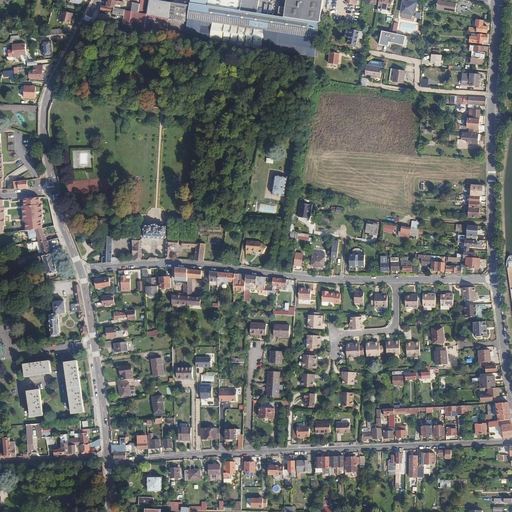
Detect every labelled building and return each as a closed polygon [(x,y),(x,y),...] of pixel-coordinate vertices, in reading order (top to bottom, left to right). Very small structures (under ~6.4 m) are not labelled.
[(155,17),(153,32),(166,34),(169,19),(171,3),(153,0),(151,16),(155,17)] [(188,23),(186,37),(210,41),(210,38),(315,55),(319,23),(313,22),(316,0),(280,0),(279,8),(271,7),(270,15),(238,11),(238,9),(263,13),(265,3),(246,0),(194,0),(194,4),(191,3),(190,5),(188,23)] [(379,0),(378,8),(390,10),(392,0),(379,0)] [(412,15),(414,4),(403,2),(400,13),(401,13),(400,18),(410,20),(412,15)] [(438,2),(437,9),(456,13),(457,5),(438,2)] [(113,15),(118,16),(124,17),(126,10),(114,8),(115,4),(109,3),(108,7),(102,6),(101,11),(113,13),(113,15)] [(133,3),(132,12),(139,13),(140,4),(133,3)] [(171,3),(169,19),(188,23),(190,5),(191,3),(188,3),(188,6),(171,3)] [(124,20),(122,27),(123,27),(153,32),(155,17),(151,16),(144,14),(139,13),(132,12),(126,10),(124,17),(118,16),(117,19),(124,20)] [(61,11),(59,23),(72,24),(73,13),(61,11)] [(169,19),(166,34),(186,37),(188,23),(169,19)] [(482,27),(482,21),(476,20),(476,26),(478,26),(477,32),(487,33),(487,27),(482,27)] [(350,29),(347,44),(356,46),(359,31),(350,29)] [(391,33),(382,31),(379,45),(388,47),(389,45),(391,33)] [(408,37),(391,33),(389,45),(406,49),(408,37)] [(470,38),(470,43),(482,44),(482,40),(487,41),(488,36),(478,35),(478,38),(470,38)] [(43,41),(44,56),(52,56),(51,40),(43,41)] [(25,44),(12,45),(13,50),(10,50),(9,51),(9,55),(10,56),(13,56),(21,56),(21,55),(26,54),(26,53),(25,44)] [(330,53),(328,63),(337,66),(339,55),(330,53)] [(442,56),(432,55),(431,65),(441,65),(442,56)] [(42,70),(42,65),(34,66),(33,73),(29,73),(29,77),(33,77),(33,78),(42,78),(43,70),(42,70)] [(368,78),(369,79),(370,76),(379,78),(381,67),(369,65),(367,65),(365,75),(369,76),(368,78)] [(405,71),(394,69),(392,78),(403,80),(405,71)] [(462,74),(462,85),(480,86),(480,75),(462,74)] [(24,98),(35,98),(35,87),(25,86),(24,98)] [(457,103),(486,106),(486,98),(458,96),(457,103)] [(469,132),(479,133),(479,124),(485,124),(485,117),(480,117),(480,111),(470,111),(470,119),(468,119),(468,127),(468,129),(470,129),(469,132)] [(469,133),(468,143),(478,144),(478,134),(469,133)] [(275,175),(272,194),(285,196),(287,177),(275,175)] [(19,189),(28,188),(26,180),(18,181),(19,189)] [(480,197),(482,197),(482,186),(471,186),(471,189),(471,196),(480,197)] [(40,205),(39,198),(23,199),(24,207),(22,207),(24,222),(26,222),(26,231),(42,227),(41,220),(43,219),(42,205),(40,205)] [(300,208),(298,218),(308,219),(310,211),(311,211),(311,210),(300,208)] [(479,218),(479,208),(469,208),(469,217),(479,218)] [(144,225),(143,237),(147,237),(147,238),(160,239),(160,238),(165,238),(166,227),(159,226),(156,224),(153,224),(152,226),(144,225)] [(367,224),(366,232),(378,234),(379,226),(367,224)] [(393,234),(395,226),(385,224),(383,231),(393,234)] [(468,229),(467,236),(477,237),(477,226),(468,225),(468,229)] [(411,228),(402,227),(401,234),(410,235),(410,232),(411,228)] [(36,230),(39,242),(40,243),(47,241),(43,228),(36,230)] [(297,243),(298,233),(291,232),(290,242),(297,243)] [(103,249),(102,263),(120,262),(119,260),(118,259),(116,258),(112,258),(112,237),(103,236),(103,249)] [(129,260),(128,262),(141,261),(142,238),(130,238),(129,240),(132,240),(133,257),(131,258),(130,258),(129,260)] [(40,243),(43,256),(51,254),(49,245),(52,244),(51,240),(40,243)] [(166,240),(166,259),(170,259),(170,256),(172,256),(172,253),(172,248),(174,248),(174,245),(178,246),(178,241),(166,240)] [(465,240),(465,249),(469,250),(469,246),(481,247),(482,246),(482,240),(480,240),(480,241),(477,241),(465,240)] [(197,243),(197,242),(182,241),(182,247),(196,247),(195,261),(203,261),(205,244),(197,243)] [(39,242),(34,243),(35,247),(38,246),(40,256),(43,255),(39,242)] [(259,243),(248,242),(247,251),(246,251),(246,254),(251,254),(251,252),(259,252),(263,254),(266,247),(262,245),(259,245),(259,243)] [(469,250),(465,249),(464,258),(466,258),(475,259),(476,253),(469,253),(469,250)] [(43,256),(44,259),(49,275),(50,275),(51,278),(58,276),(56,273),(58,272),(52,253),(43,256)] [(296,254),(294,266),(301,266),(303,254),(296,254)] [(350,255),(350,268),(356,268),(356,266),(359,267),(359,268),(365,268),(365,255),(350,255)] [(431,256),(418,255),(418,258),(422,258),(422,265),(426,265),(426,264),(431,264),(431,256)] [(312,256),(311,267),(324,268),(325,258),(312,256)] [(475,259),(466,258),(466,263),(466,268),(480,269),(480,259),(475,259)] [(411,261),(401,262),(401,267),(403,267),(403,271),(412,271),(412,267),(411,267),(411,261)] [(188,269),(176,268),(176,281),(179,281),(179,277),(185,277),(185,281),(188,281),(188,279),(188,269)] [(202,271),(188,269),(188,279),(202,279),(202,271)] [(210,281),(220,282),(220,273),(210,272),(210,278),(210,281)] [(220,273),(220,282),(235,283),(236,274),(220,273)] [(234,291),(245,291),(246,283),(247,275),(236,274),(234,291)] [(130,275),(122,276),(122,291),(131,291),(130,275)] [(250,289),(256,289),(258,276),(247,275),(246,283),(251,283),(250,289)] [(257,285),(265,286),(266,281),(266,277),(258,276),(257,285)] [(171,277),(161,277),(161,288),(171,288),(171,277)] [(109,278),(96,279),(96,282),(95,282),(96,288),(110,287),(109,278)] [(148,293),(158,293),(157,278),(147,278),(148,293)] [(85,320),(86,318),(81,290),(80,285),(75,286),(80,320),(85,320)] [(476,296),(475,292),(475,287),(464,288),(464,300),(477,300),(477,296),(476,296)] [(312,291),(300,290),(299,299),(311,300),(312,291)] [(329,292),(322,292),(322,302),(334,302),(334,303),(340,304),(341,294),(329,293),(329,292)] [(432,306),(436,306),(436,293),(432,293),(432,295),(423,295),(424,306),(432,306)] [(454,306),(454,293),(450,293),(450,295),(446,295),(441,295),(441,306),(441,310),(449,310),(449,308),(449,306),(454,306)] [(364,295),(356,294),(356,303),(364,303),(364,295)] [(173,303),(188,305),(188,297),(173,295),(173,303)] [(381,297),(381,295),(376,296),(376,298),(373,298),(373,307),(376,307),(376,308),(380,308),(388,308),(388,297),(381,297)] [(406,308),(414,308),(418,307),(418,295),(414,295),(414,296),(411,297),(406,296),(406,308)] [(103,297),(104,305),(115,304),(113,296),(103,297)] [(188,297),(188,305),(201,306),(201,298),(198,298),(191,297),(188,297)] [(65,301),(54,302),(55,311),(54,311),(53,312),(52,314),(50,314),(52,337),(60,336),(58,314),(66,313),(65,301)] [(486,309),(486,304),(464,305),(464,309),(465,318),(476,317),(476,318),(477,319),(478,319),(480,319),(480,318),(481,317),(481,309),(486,309)] [(129,311),(108,314),(109,320),(113,320),(113,319),(122,318),(123,320),(130,319),(129,311)] [(321,321),(323,321),(323,316),(310,315),(309,328),(321,329),(321,321)] [(351,326),(351,330),(364,329),(363,324),(363,317),(352,317),(352,326),(351,326)] [(474,323),(475,336),(487,336),(486,322),(474,323)] [(263,323),(251,323),(251,334),(262,335),(263,323)] [(291,325),(275,324),(274,336),(290,336),(291,325)] [(107,329),(108,339),(123,337),(123,331),(117,331),(117,328),(107,329)] [(443,328),(433,329),(434,344),(444,343),(443,328)] [(320,345),(320,336),(309,336),(308,348),(322,349),(322,345),(320,345)] [(387,343),(388,354),(400,353),(400,341),(395,341),(395,342),(387,343)] [(125,342),(115,343),(116,353),(127,351),(125,342)] [(415,343),(407,344),(408,356),(421,355),(420,342),(415,342),(415,343)] [(367,343),(368,356),(382,355),(382,353),(384,353),(384,349),(380,349),(380,346),(380,343),(372,344),(372,343),(367,343)] [(347,344),(348,357),(361,356),(360,345),(351,345),(351,344),(347,344)] [(271,350),(270,362),(282,363),(283,351),(271,350)] [(447,351),(436,352),(436,366),(448,365),(447,351)] [(490,351),(479,352),(479,363),(491,362),(490,351)] [(318,369),(318,365),(317,365),(317,356),(305,356),(305,368),(318,369)] [(162,358),(152,359),(154,375),(164,374),(162,358)] [(212,358),(196,358),(196,367),(212,367),(212,358)] [(23,365),(25,377),(50,373),(49,361),(38,363),(38,361),(33,362),(34,364),(23,365)] [(76,361),(64,363),(72,414),(84,412),(82,402),(84,402),(83,397),(81,397),(78,376),(80,376),(79,371),(78,371),(76,361)] [(119,376),(120,381),(134,379),(132,366),(119,368),(120,376),(119,376)] [(416,370),(416,379),(431,378),(430,369),(416,370)] [(178,370),(178,379),(189,379),(189,370),(178,370)] [(280,371),(269,371),(268,396),(279,397),(280,371)] [(356,372),(349,372),(343,372),(343,375),(344,375),(344,379),(344,385),(355,385),(356,376),(356,372)] [(302,374),(302,378),(301,387),(312,388),(312,383),(313,379),(314,379),(314,375),(302,374)] [(403,376),(393,376),(393,384),(404,384),(403,376)] [(485,389),(488,388),(495,388),(495,376),(480,377),(480,389),(485,389)] [(120,385),(122,398),(132,396),(130,383),(120,385)] [(213,387),(201,387),(201,399),(206,399),(206,398),(208,398),(213,398),(213,387)] [(481,398),(481,402),(493,401),(492,397),(498,397),(498,393),(499,393),(499,388),(495,388),(488,388),(489,398),(481,398)] [(220,389),(220,401),(237,401),(237,390),(224,390),(224,389),(220,389)] [(39,390),(28,392),(32,417),(44,415),(42,405),(43,405),(43,400),(41,401),(39,390)] [(353,392),(343,392),(342,406),(353,407),(353,401),(353,392)] [(306,398),(306,400),(306,407),(315,407),(315,393),(305,393),(305,398),(306,398)] [(152,397),(155,413),(165,411),(162,396),(152,397)] [(509,403),(497,404),(497,421),(511,419),(509,403)] [(470,410),(470,405),(466,405),(466,406),(465,406),(465,407),(458,408),(458,414),(467,413),(466,411),(470,410)] [(457,406),(445,407),(445,410),(445,416),(458,415),(457,406)] [(259,417),(274,418),(275,408),(260,408),(259,417)] [(114,417),(115,424),(124,423),(123,416),(114,417)] [(175,430),(175,418),(166,418),(167,426),(172,425),(172,431),(175,430)] [(382,438),(382,418),(378,418),(378,428),(373,428),(373,438),(382,438)] [(488,422),(489,427),(491,427),(502,426),(511,424),(511,419),(497,421),(491,422),(488,422)] [(321,432),(325,432),(331,432),(330,421),(315,422),(316,434),(321,433),(321,432)] [(372,439),(371,422),(368,422),(368,431),(362,432),(362,439),(372,439)] [(342,432),(344,432),(351,432),(351,423),(342,424),(342,423),(336,423),(337,433),(342,433),(342,432)] [(502,426),(504,438),(511,437),(511,424),(502,426)] [(297,429),(297,438),(303,438),(303,436),(305,436),(310,436),(310,426),(297,427),(297,429)] [(406,426),(397,426),(397,437),(406,437),(406,426)] [(202,439),(220,439),(219,428),(202,428),(202,439)] [(390,431),(390,428),(384,429),(384,438),(393,438),(393,431),(390,431)] [(193,441),(193,429),(179,429),(180,441),(193,441)] [(238,450),(242,449),(243,434),(240,434),(240,429),(226,429),(226,440),(227,440),(227,442),(229,442),(229,440),(238,439),(238,450)] [(11,446),(10,434),(6,434),(7,438),(4,438),(5,454),(0,454),(0,457),(0,458),(12,457),(11,446)] [(55,450),(56,455),(70,454),(68,434),(64,435),(65,444),(62,444),(62,448),(59,449),(59,450),(55,450)] [(138,443),(138,448),(148,448),(148,443),(143,443),(142,439),(139,439),(139,443),(138,443)] [(148,440),(149,455),(153,455),(153,448),(160,448),(160,440),(148,440)] [(69,445),(70,454),(76,454),(76,448),(82,448),(83,453),(90,453),(90,449),(89,443),(88,444),(82,445),(69,445)] [(112,453),(112,456),(114,458),(126,458),(126,455),(130,455),(130,453),(136,453),(136,449),(129,448),(121,449),(121,453),(112,453)] [(452,458),(452,450),(440,451),(440,455),(445,455),(445,458),(452,458)] [(436,453),(425,453),(425,464),(425,467),(431,467),(431,464),(435,464),(436,453)] [(331,457),(331,467),(338,467),(339,467),(339,456),(331,457)] [(348,457),(348,465),(351,465),(351,468),(354,468),(354,465),(357,465),(357,457),(348,457)] [(297,461),(298,478),(301,478),(301,474),(300,474),(300,471),(308,470),(308,460),(297,461)] [(246,461),(246,471),(255,472),(255,461),(246,461)] [(226,462),(227,473),(225,473),(225,479),(232,479),(232,473),(235,473),(235,471),(236,465),(236,462),(226,462)] [(208,468),(208,470),(209,470),(210,474),(221,473),(221,467),(221,464),(209,464),(209,468),(208,468)] [(169,465),(169,475),(167,475),(167,481),(175,481),(175,475),(178,475),(178,473),(180,473),(180,467),(178,467),(178,465),(169,465)] [(270,465),(270,474),(279,474),(279,466),(279,465),(270,465)] [(188,470),(189,480),(201,479),(200,469),(188,470)] [(148,477),(149,491),(162,491),(162,477),(148,477)] [(264,498),(252,498),(252,507),(263,507),(264,499),(264,498)] [(171,511),(181,511),(181,502),(171,502),(171,511)] [(191,506),(191,507),(191,510),(207,510),(207,507),(207,502),(203,502),(203,506),(191,506)]
